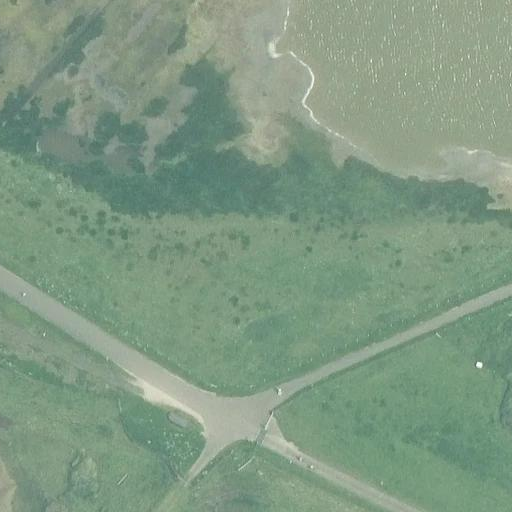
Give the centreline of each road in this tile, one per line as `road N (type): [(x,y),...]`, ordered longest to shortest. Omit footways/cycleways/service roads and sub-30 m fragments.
road 1 (unclassified): [(229,420),(263,397),(511,287)]
road 2 (unclassified): [(229,420),(0,280)]
road 3 (unclassified): [(410,511),(229,420)]
